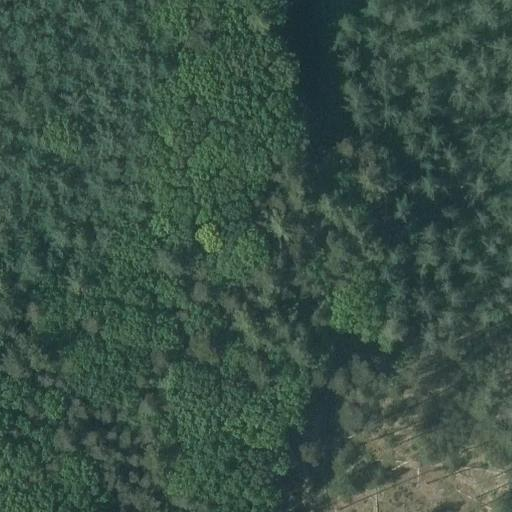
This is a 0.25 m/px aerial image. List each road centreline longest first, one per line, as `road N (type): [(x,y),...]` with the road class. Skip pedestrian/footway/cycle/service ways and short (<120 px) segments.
road 1 (track): [(229,511),(2,0)]
road 2 (unknown): [(264,0),(323,168),(336,380),(330,511)]
